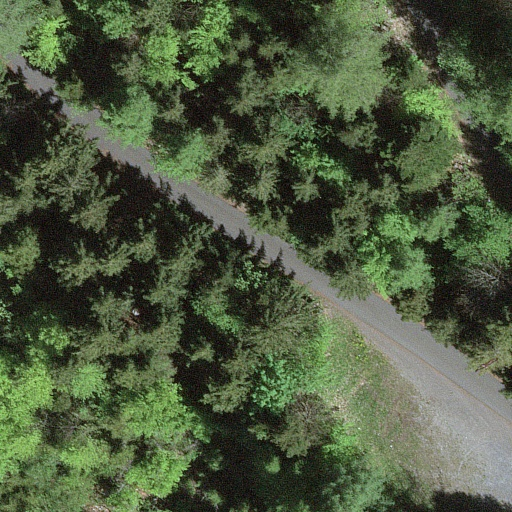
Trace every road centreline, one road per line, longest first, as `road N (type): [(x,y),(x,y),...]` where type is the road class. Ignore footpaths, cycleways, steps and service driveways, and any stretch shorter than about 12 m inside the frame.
road 1 (unclassified): [(19,0),(385,323),(511,421)]
road 2 (unclassified): [(511,183),(420,0)]
